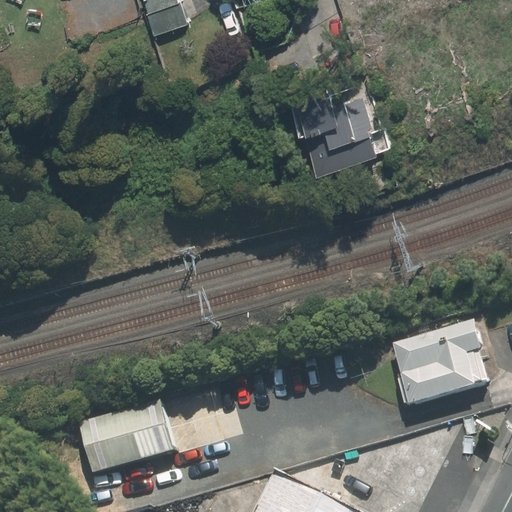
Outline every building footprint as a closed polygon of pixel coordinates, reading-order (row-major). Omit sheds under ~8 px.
[(182,0),(148,0),(153,11),(183,1),(182,0)] [(310,139),(323,174),(387,151),(367,96),(342,105),(337,91),(303,103),(315,137),(310,139)] [(480,323),(398,346),(416,409),(493,386),(483,353),(489,351),(480,323)] [(164,402),(85,425),(100,477),(179,454),(164,402)] [(359,511),(283,473),(263,511),(359,511)]
